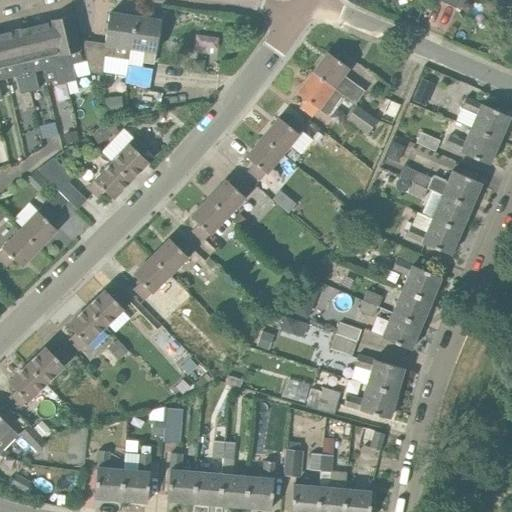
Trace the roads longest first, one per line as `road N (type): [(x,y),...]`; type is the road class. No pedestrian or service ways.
road 1 (residential): [(0,342),(199,146),(301,10)]
road 2 (residential): [(404,511),(429,402),(511,198)]
road 3 (residential): [(511,86),(343,14),(301,10)]
